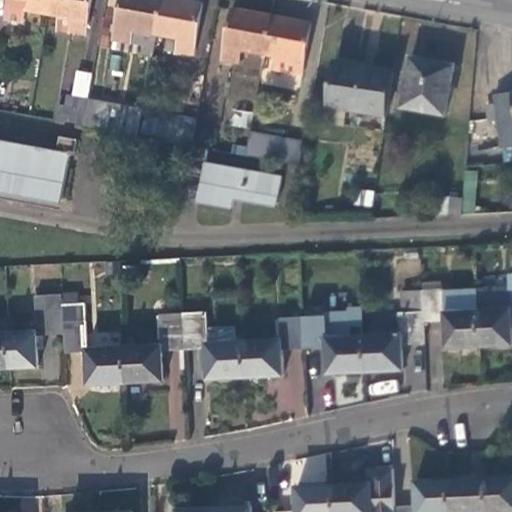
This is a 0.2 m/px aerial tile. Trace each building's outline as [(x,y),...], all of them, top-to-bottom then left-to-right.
[(21,7),(44,12),(45,0),(5,0),(2,17),(18,20),(21,7)] [(85,0),(45,0),(44,12),(54,13),(51,29),(64,31),(65,28),(80,31),(85,0)] [(111,37),(150,45),(152,32),(158,0),(117,0),(114,19),(111,37)] [(198,1),(190,0),(158,0),(152,32),(174,36),(171,48),(188,51),(198,1)] [(237,48),(260,52),(267,15),(227,7),(218,57),(234,61),(237,48)] [(114,19),(99,15),(94,44),(103,46),(106,36),(111,37),(114,19)] [(307,22),(267,15),(260,52),(283,56),(280,69),(297,72),(307,22)] [(103,46),(148,53),(150,45),(111,37),(106,36),(103,46)] [(454,64),(407,55),(398,105),(440,113),(444,90),(449,91),(454,64)] [(321,101),(379,112),(387,68),(329,57),(321,101)] [(67,94),(82,97),(87,72),(72,69),(67,94)] [(511,90),(490,94),(491,103),(482,105),(485,119),(493,118),(498,146),(511,143),(511,90)] [(51,117),(78,122),(83,97),(82,97),(67,94),(62,93),(61,103),(54,102),(51,117)] [(118,103),(84,96),(79,122),(113,128),(133,132),(138,106),(118,103)] [(162,136),(162,139),(187,143),(192,117),(142,107),(137,131),(162,136)] [(0,187),(54,197),(62,152),(67,152),(70,136),(55,134),(52,150),(0,140),(0,187)] [(266,141),(244,137),(241,153),(263,157),(266,141)] [(298,147),(266,141),(263,157),(295,163),(298,147)] [(199,161),(202,146),(187,143),(181,171),(196,174),(192,198),(225,204),(228,190),(269,198),(274,174),(199,161)] [(479,167),(468,167),(467,209),(478,210),(479,167)] [(452,195),(451,212),(465,212),(466,196),(452,195)] [(511,270),(504,271),(505,285),(505,286),(472,287),(475,343),(508,341),(507,325),(507,316),(511,315),(511,270)] [(439,286),(416,286),(417,300),(418,318),(440,317),(441,345),(475,343),(472,287),(439,288),(439,286)] [(367,312),(358,312),(359,333),(361,368),(399,366),(398,341),(419,340),(418,318),(417,300),(416,288),(397,288),(398,310),(394,311),(395,317),(368,318),(367,312)] [(32,333),(58,332),(57,312),(57,305),(57,301),(57,292),(56,290),(30,292),(31,306),(32,328),(3,330),(5,365),(33,363),(32,333)] [(70,291),(57,292),(57,301),(70,301),(70,291)] [(57,305),(57,312),(58,332),(59,350),(82,350),(84,381),(121,380),(119,344),(119,334),(114,334),(114,344),(83,346),(82,319),(81,319),(80,300),(70,301),(57,301),(57,305)] [(315,303),(297,303),(298,314),(299,344),(322,343),(323,370),(361,368),(359,333),(321,335),(321,312),(315,312),(315,303)] [(204,376),(241,373),(240,352),(239,338),(239,332),(230,333),(230,323),(203,324),(202,310),(178,311),(180,346),(195,346),(197,369),(204,369),(204,376)] [(156,342),(119,344),(121,380),(159,378),(157,347),(180,346),(178,311),(155,312),(156,342)] [(277,337),(239,338),(240,352),(241,373),(279,372),(278,344),(299,344),(298,314),(276,315),(277,337)] [(304,351),(284,350),(284,378),(277,378),(276,414),(303,414),(304,351)] [(182,437),(182,359),(170,359),(171,437),(182,437)] [(511,473),(480,475),(481,510),(481,511),(496,511),(497,510),(511,508),(511,473)] [(480,475),(446,476),(446,511),(481,510),(480,475)] [(429,511),(446,511),(446,476),(411,478),(412,504),(391,505),(391,511),(429,511)] [(391,511),(391,505),(368,506),(366,481),(329,482),(330,511),(391,511)] [(330,511),(329,482),(292,484),(293,511),(271,511),(330,511)]
